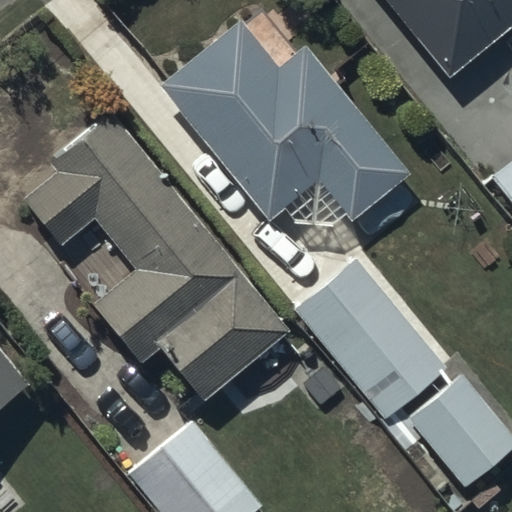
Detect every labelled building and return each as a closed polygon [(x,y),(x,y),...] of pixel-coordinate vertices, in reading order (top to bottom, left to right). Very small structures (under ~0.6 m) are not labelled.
[(511,0),(379,0),(445,81),(511,24),(511,0)] [(236,21),(153,88),(265,225),(314,184),(348,225),(406,175),(302,46),(275,68),(236,21)] [(52,172),(17,201),(56,248),(89,220),(131,270),(87,307),(136,366),(154,351),(199,404),(285,331),(106,113),(45,164),(52,172)] [(511,159),(487,181),(511,211),(511,159)] [(350,259),(290,311),(382,422),(442,369),(350,259)] [(0,408),(26,387),(0,354),(0,408)] [(511,441),(457,375),(402,420),(460,490),(511,447),(511,441)] [(255,511),(260,508),(189,421),(124,476),(153,511),(255,511)]
